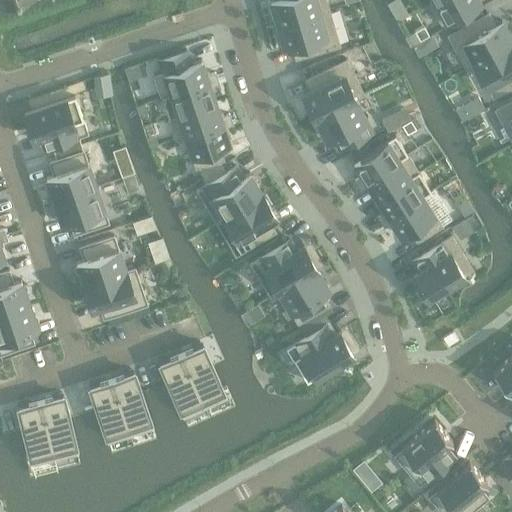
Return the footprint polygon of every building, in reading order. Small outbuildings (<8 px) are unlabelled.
[(0,0),(0,8),(24,0),(0,0)] [(270,0),(277,24),(329,9),(326,0),(270,0)] [(479,0),(436,0),(430,3),(441,23),(480,2),(479,0)] [(329,9),(277,24),(284,48),(292,45),(296,58),(339,45),(329,9)] [(511,43),(511,39),(502,21),(495,25),(488,13),(448,34),(467,68),(475,63),(511,43)] [(415,31),(420,40),(429,35),(424,26),(415,31)] [(511,43),(475,63),(493,97),(511,86),(511,43)] [(163,72),(154,75),(161,97),(208,81),(206,75),(201,59),(191,63),(187,50),(159,60),(163,72)] [(311,92),(304,95),(315,117),(355,98),(364,94),(346,59),(306,79),(311,92)] [(208,81),(161,97),(168,117),(215,101),(210,87),(220,84),(215,72),(206,75),(208,81)] [(67,98),(24,113),(32,137),(41,134),(45,145),(43,145),(44,147),(80,135),(87,132),(75,95),(67,98)] [(355,98),(315,117),(326,139),(334,136),(340,148),(372,132),(355,98)] [(511,100),(495,109),(511,140),(511,100)] [(215,101),(168,117),(175,138),(176,138),(185,135),(223,123),(224,128),(233,124),(229,113),(220,116),(215,101)] [(391,114),(382,119),(388,131),(397,126),(391,114)] [(223,123),(185,135),(196,168),(223,159),(219,147),(229,143),(224,128),(223,123)] [(394,135),(353,162),(362,175),(365,180),(406,154),(394,135)] [(53,174),(46,176),(54,200),(96,185),(83,149),(49,161),(53,174)] [(362,175),(354,180),(361,191),(369,186),(377,199),(418,172),(406,154),(365,180),(362,175)] [(130,160),(118,164),(122,176),(134,172),(130,160)] [(236,165),(197,189),(217,222),(263,195),(250,173),(243,177),(236,165)] [(418,172),(377,199),(385,211),(377,217),(384,227),(392,222),(389,217),(423,196),(431,191),(418,172)] [(96,185),(54,200),(62,223),(70,221),(74,233),(108,221),(104,210),(96,185)] [(263,195),(217,222),(236,254),(275,231),(269,220),(276,216),(263,195)] [(423,196),(389,217),(392,222),(401,236),(410,230),(417,241),(441,225),(423,196)] [(468,199),(458,205),(465,216),(475,210),(468,199)] [(151,215),(133,221),(137,234),(155,228),(151,215)] [(84,258),(76,261),(84,285),(135,268),(134,266),(126,269),(113,234),(79,246),(83,257),(84,258)] [(451,236),(413,260),(420,271),(413,275),(427,297),(472,268),(451,236)] [(289,239),(250,262),(270,296),(279,291),(316,268),(303,246),(296,250),(289,239)] [(135,268),(84,285),(92,308),(99,306),(101,309),(104,318),(147,304),(135,268)] [(316,268),(279,291),(298,323),(329,304),(322,293),(329,289),(316,268)] [(9,270),(0,273),(0,313),(29,303),(20,280),(13,283),(12,283),(8,272),(9,272),(10,272),(9,270)] [(29,303),(0,313),(0,353),(34,342),(30,331),(29,330),(37,327),(29,303)] [(326,324),(287,347),(307,381),(353,353),(339,331),(333,335),(326,324)] [(202,344),(181,353),(192,378),(204,406),(225,397),(223,393),(213,369),(202,344)] [(181,353),(160,363),(171,388),(181,411),(183,416),(204,406),(192,378),(181,353)] [(511,355),(493,372),(510,392),(511,389),(511,355)] [(133,372),(111,379),(120,406),(130,434),(152,427),(150,422),(142,398),(133,372)] [(111,379),(89,387),(98,413),(107,437),(108,442),(130,434),(120,406),(111,379)] [(63,396),(40,402),(47,428),(54,458),(77,452),(76,447),(70,423),(63,396)] [(40,402),(18,407),(24,434),(25,434),(31,458),(32,463),(54,458),(47,428),(40,402)] [(435,420),(394,454),(419,484),(454,455),(446,445),(452,440),(435,420)] [(511,453),(500,464),(511,478),(511,453)] [(364,461),(353,469),(359,476),(369,468),(364,461)] [(470,461),(428,496),(442,511),(470,511),(489,496),(480,486),(486,481),(470,461)]
